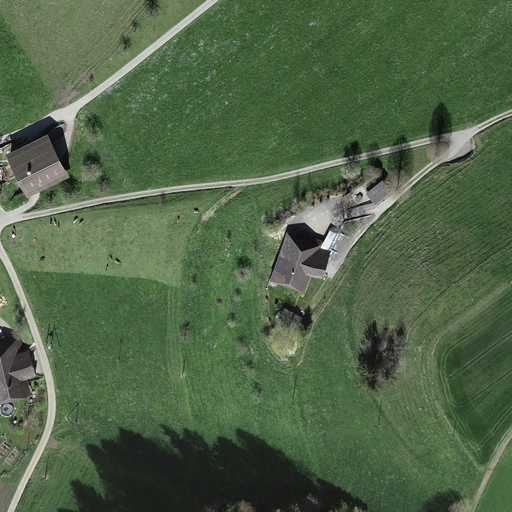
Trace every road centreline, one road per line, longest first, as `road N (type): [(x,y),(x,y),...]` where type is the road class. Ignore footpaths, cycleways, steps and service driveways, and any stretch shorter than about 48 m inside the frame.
road 1 (unclassified): [(10,511),(43,442),(52,401),(40,346),(0,250)]
road 2 (unclassified): [(0,140),(76,105),(213,0)]
